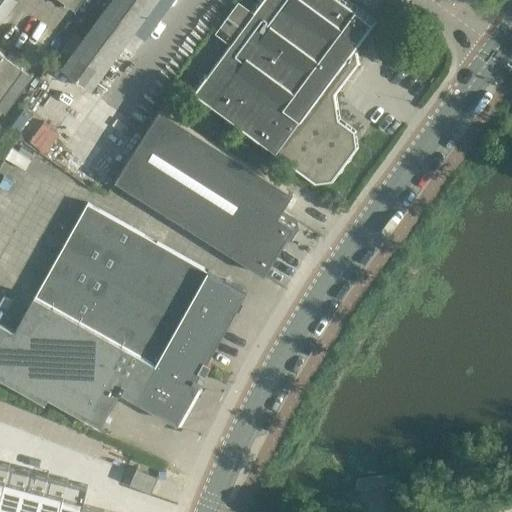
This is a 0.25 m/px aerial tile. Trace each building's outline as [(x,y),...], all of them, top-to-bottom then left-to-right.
[(62,0),(76,10),(82,0),(62,0)] [(111,0),(63,67),(92,89),(156,0),(111,0)] [(370,24),(337,0),(262,0),(195,93),(316,182),(335,179),(358,148),(354,132),(338,121),(330,86),(334,86),(351,62),(356,62),(352,48),(370,24)] [(0,53),(0,107),(6,112),(31,76),(0,53)] [(159,109),(155,116),(114,180),(265,275),(294,227),(292,218),(281,211),(292,193),(159,109)] [(88,203),(24,315),(15,331),(0,322),(0,377),(45,403),(48,397),(100,426),(122,387),(177,418),(207,363),(236,312),(246,292),(88,203)] [(0,462),(0,511),(111,511),(82,504),(88,486),(0,462)] [(130,485),(151,494),(158,478),(138,469),(130,485)]
